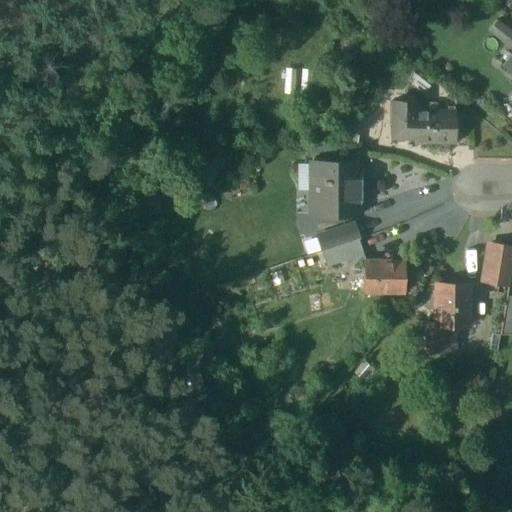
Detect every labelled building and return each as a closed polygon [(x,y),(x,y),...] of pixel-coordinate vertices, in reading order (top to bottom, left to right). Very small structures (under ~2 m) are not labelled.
[(511,55),(503,67),(511,74),(511,55)] [(416,102),(391,102),(390,139),(414,139),(414,144),(454,144),(454,111),(416,111),(416,102)] [(359,118),(335,115),(332,142),(356,145),(359,118)] [(359,163),(316,163),(316,179),(311,179),(311,215),(359,215),(359,163)] [(353,225),(317,236),(322,252),(358,240),(353,225)] [(358,240),(322,252),(327,267),(362,256),(358,240)] [(511,263),(511,246),(490,243),(488,244),(487,246),(481,277),(509,281),(511,263)] [(187,246),(179,249),(182,258),(190,255),(187,246)] [(403,262),(362,262),(362,294),(403,294),(403,262)] [(468,285),(435,285),(435,324),(435,325),(455,326),(467,326),(468,285)] [(455,326),(435,325),(435,324),(424,324),(424,336),(421,336),(421,338),(424,338),(423,350),(454,350),(455,326)]
